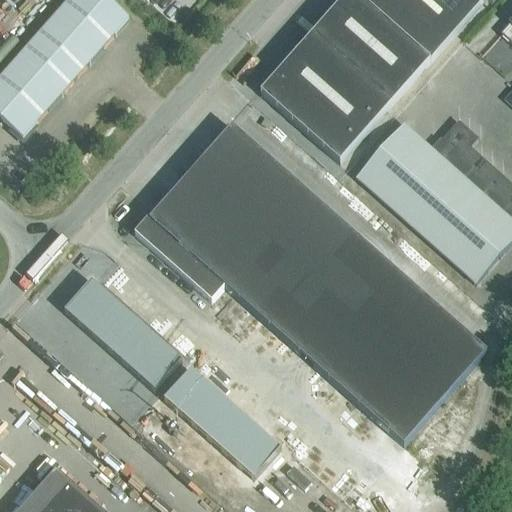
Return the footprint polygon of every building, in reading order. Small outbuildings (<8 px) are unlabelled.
[(72,0),(0,82),(0,122),(23,142),(129,22),(103,0),(72,0)] [(345,0),(260,97),(339,167),(482,6),(475,0),(345,0)] [(511,24),(500,37),(511,48),(511,24)] [(511,224),(511,225),(511,224),(511,189),(469,151),(477,142),(459,126),(433,155),(404,129),(356,182),(476,288),(511,247),(511,224)] [(487,357),(232,131),(187,182),(185,180),(134,238),(212,306),(225,292),(404,450),(487,357)] [(92,285),(65,316),(155,396),(182,365),(92,285)] [(0,358),(21,377),(38,357),(6,328),(0,335),(0,358)] [(191,373),(164,404),(255,484),(282,453),(191,373)] [(348,511),(291,461),(264,492),(286,511),(348,511)] [(23,511),(98,511),(56,475),(23,511)]
